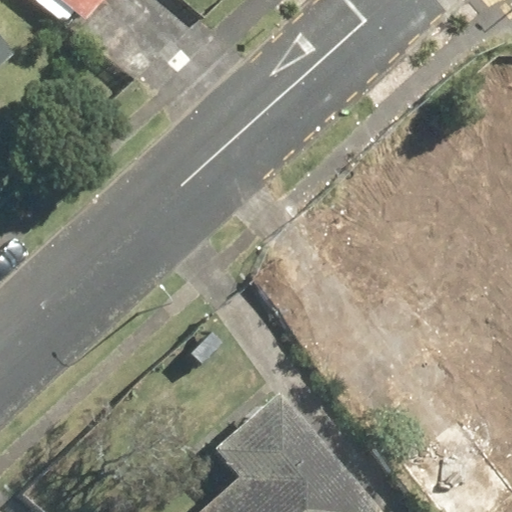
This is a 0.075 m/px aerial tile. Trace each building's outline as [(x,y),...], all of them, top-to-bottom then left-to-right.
[(61,0),(83,17),(97,0),(61,0)] [(0,74),(16,60),(0,41),(0,74)] [(511,297),(444,222),(443,222),(372,294),(460,390),(511,413),(511,297)] [(386,511),(323,439),(324,438),(280,390),(215,448),(244,480),(206,511),(386,511)] [(511,511),(511,489),(454,416),(387,468),(421,511),(511,511)]
